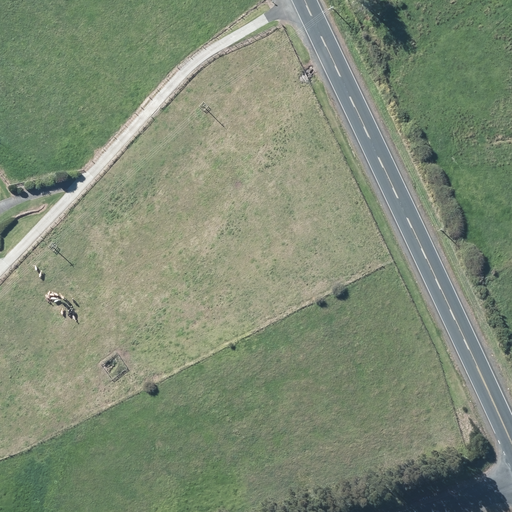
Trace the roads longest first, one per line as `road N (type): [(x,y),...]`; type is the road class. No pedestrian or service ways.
road 1 (secondary): [(511,442),(307,0)]
road 2 (track): [(0,266),(197,58),(303,0)]
